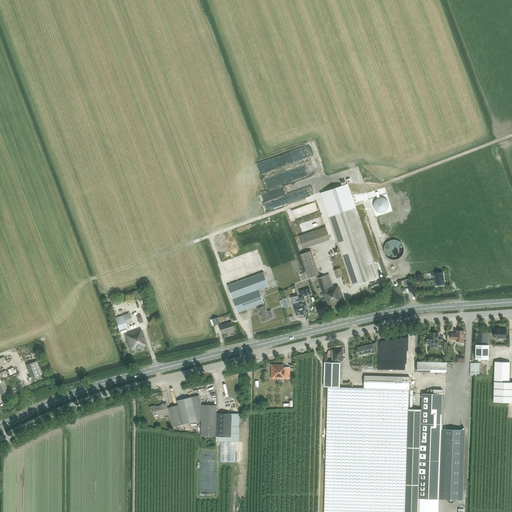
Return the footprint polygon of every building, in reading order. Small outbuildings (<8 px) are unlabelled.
[(302,174),(313,171),(309,162),(299,166),(302,174)] [(347,184),(321,193),(353,287),(379,278),(347,184)] [(289,202),(294,199),(291,193),(286,196),(289,202)] [(325,227),(299,236),(302,246),(329,237),(326,227),(325,227)] [(404,250),(405,248),(404,246),(404,244),(403,243),(402,241),(400,240),(399,239),(397,238),(395,238),(394,238),(391,239),(389,239),(388,241),(387,242),(386,244),(385,246),(385,248),(385,250),(386,252),(386,253),(387,255),(389,256),(390,257),(393,258),(394,258),(396,258),(398,257),(400,256),(402,255),(403,254),(404,252),(404,250)] [(301,254),(300,254),(304,266),(305,268),(308,278),(319,275),(311,251),(301,254)] [(258,259),(244,263),(243,258),(238,260),(240,266),(244,264),(245,268),(259,263),(258,259)] [(334,270),(337,278),(343,276),(340,268),(334,270)] [(238,312),(256,306),(264,303),(259,290),(268,286),(264,272),(228,285),(233,299),(238,312)] [(443,273),(435,274),(436,286),(445,284),(443,273)] [(343,302),(338,286),(333,287),(329,274),(325,276),(318,278),(327,307),(327,308),(344,302),(343,302)] [(309,288),(300,291),(302,297),(304,296),(311,294),(309,288)] [(130,292),(133,301),(143,297),(140,289),(130,292)] [(298,295),(291,297),(294,305),(296,315),(301,314),(302,314),(301,311),(302,310),(299,298),(298,295)] [(302,297),(299,298),(302,310),(301,311),(302,314),(304,314),(304,313),(308,312),(305,302),(304,296),(302,297)] [(264,303),(256,306),(257,308),(256,308),(258,312),(257,312),(258,314),(259,314),(262,321),(269,319),(269,318),(273,316),(271,310),(267,312),(265,305),(264,303)] [(123,315),(115,318),(119,331),(134,325),(132,318),(130,313),(123,315)] [(220,326),(222,334),(234,330),(231,322),(220,326)] [(134,325),(119,331),(121,336),(121,340),(126,339),(130,350),(131,351),(147,345),(141,330),(137,331),(136,331),(134,325)] [(501,330),(501,329),(495,329),(495,330),(494,330),(494,338),(504,338),(503,340),(507,340),(507,338),(507,330),(501,330)] [(456,340),(456,341),(463,342),(464,331),(456,331),(456,334),(451,334),(450,340),(456,340)] [(427,342),(430,342),(430,343),(438,343),(438,333),(431,333),(431,336),(427,336),(427,342)] [(475,345),(475,359),(489,359),(489,345),(489,333),(478,333),(477,345),(475,345)] [(370,345),(357,348),(359,355),(371,352),(377,351),(375,343),(370,344),(370,345)] [(331,349),(332,361),(342,361),(342,358),(343,358),(342,349),(331,349)] [(26,365),(32,380),(46,374),(40,359),(26,365)] [(324,362),(324,387),(328,387),(340,387),(340,362),(327,362),(324,362)] [(446,362),(427,362),(417,362),(417,372),(446,372),(446,371),(446,362)] [(495,362),(494,382),(509,382),(510,362),(495,362)] [(470,363),(470,375),(479,376),(479,363),(470,363)] [(284,378),(284,380),(287,380),(287,379),(289,379),(290,367),(283,367),(283,365),(271,365),(271,378),(284,378)] [(409,377),(364,375),(364,388),(409,389),(409,377)] [(0,394),(8,391),(4,382),(1,383),(0,379),(0,394)] [(494,382),(493,402),(511,402),(511,382),(509,382),(494,382)] [(328,387),(324,511),(405,511),(408,409),(409,389),(364,388),(340,387),(328,387)] [(418,498),(438,499),(442,394),(438,394),(438,390),(430,389),(430,394),(422,393),(422,410),(418,498)] [(172,413),(169,414),(170,418),(172,427),(175,426),(198,421),(192,397),(177,401),(178,405),(171,407),(172,413)] [(154,415),(158,414),(159,416),(164,415),(164,414),(169,413),(169,414),(172,413),(171,407),(168,408),(166,403),(161,405),(155,407),(155,406),(154,406),(151,406),(150,407),(151,411),(152,412),(153,411),(154,415)] [(201,420),(201,436),(216,436),(217,413),(217,405),(202,405),(201,420)] [(417,511),(418,498),(422,410),(408,409),(405,511),(417,511)] [(217,413),(216,436),(238,437),(239,437),(239,414),(217,413)] [(465,475),(466,428),(461,427),(461,430),(455,430),(454,475),(465,475)]
